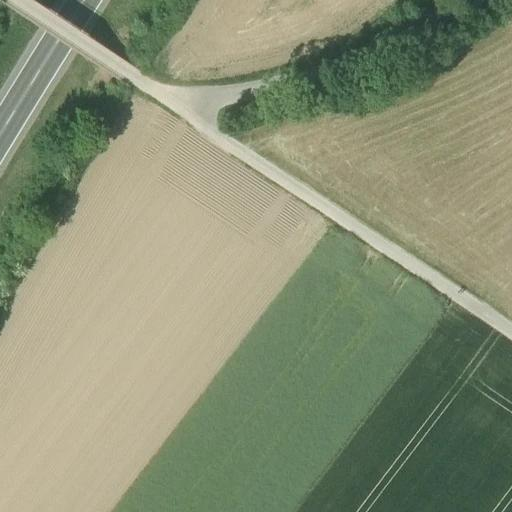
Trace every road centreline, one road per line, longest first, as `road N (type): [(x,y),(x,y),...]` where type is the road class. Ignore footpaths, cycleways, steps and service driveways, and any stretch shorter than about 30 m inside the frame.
road 1 (track): [(511,335),(194,125)]
road 2 (track): [(194,125),(212,108),(354,84),(511,1)]
road 3 (track): [(194,125),(4,0)]
road 4 (primary): [(0,138),(86,0)]
